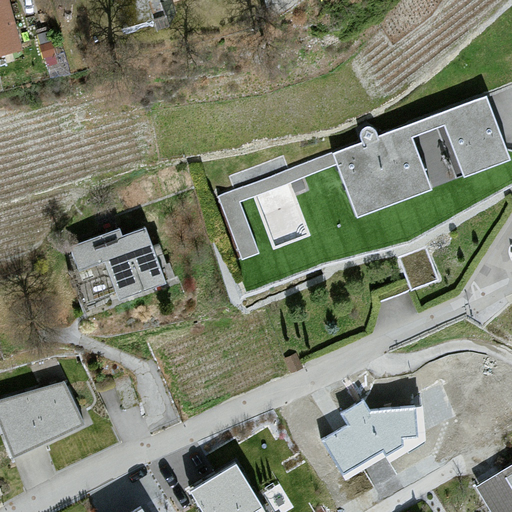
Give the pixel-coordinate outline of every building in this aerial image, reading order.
[(8,0),(0,0),(0,57),(24,50),(8,0)] [(116,0),(127,31),(169,17),(164,3),(173,0),(116,0)] [(217,199),(241,262),(259,255),(239,204),(252,199),(286,186),(333,167),(356,224),(433,192),(412,139),(444,126),(465,178),(511,158),(486,93),(377,137),(371,129),(357,132),(357,144),(217,199)] [(105,264),(117,299),(168,282),(147,222),(70,248),(78,273),(105,264)] [(427,247),(399,257),(407,280),(410,290),(412,289),(439,280),(427,247)] [(62,383),(0,398),(0,426),(12,455),(82,424),(62,383)] [(325,440),(343,472),(383,450),(386,455),(402,447),(401,437),(417,436),(415,406),(368,410),(363,401),(343,413),(350,426),(325,440)] [(263,511),(234,463),(191,489),(205,511),(263,511)] [(511,511),(511,467),(510,465),(475,487),(490,511),(511,511)]
